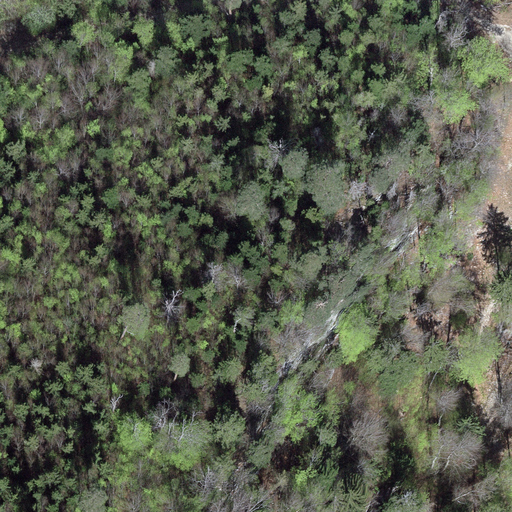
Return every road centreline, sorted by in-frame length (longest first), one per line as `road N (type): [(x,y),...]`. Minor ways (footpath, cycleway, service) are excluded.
road 1 (track): [(511,142),(473,299),(468,371),(491,511)]
road 2 (track): [(0,41),(46,43),(196,0)]
